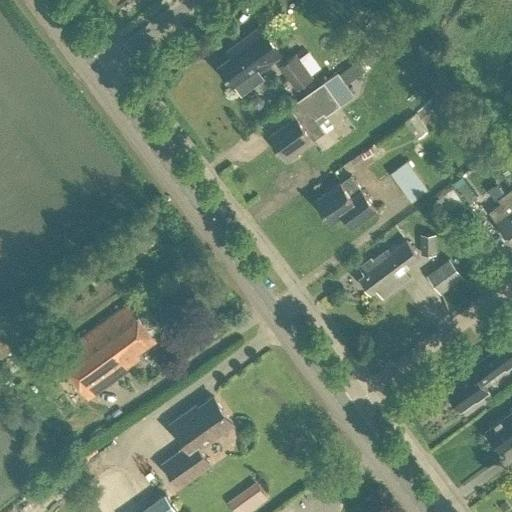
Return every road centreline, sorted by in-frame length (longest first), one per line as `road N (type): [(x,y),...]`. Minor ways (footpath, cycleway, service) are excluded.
road 1 (tertiary): [(345,406),(80,64)]
road 2 (residential): [(345,406),(511,286)]
road 3 (tertiary): [(424,511),(345,406)]
